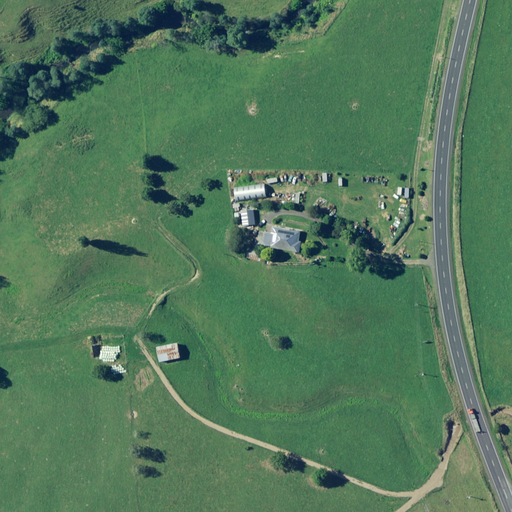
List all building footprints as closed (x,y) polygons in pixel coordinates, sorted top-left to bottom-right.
[(266,197),(264,183),(234,187),(236,201),(266,197)] [(300,233),(273,227),(272,233),(265,231),(262,244),(299,252),(301,241),(299,240),(300,233)] [(267,249),(247,245),(244,257),(265,261),(267,249)] [(103,355),(100,334),(92,336),(93,345),(92,345),(94,356),(103,355)] [(180,357),(177,343),(157,347),(159,361),(180,357)]
